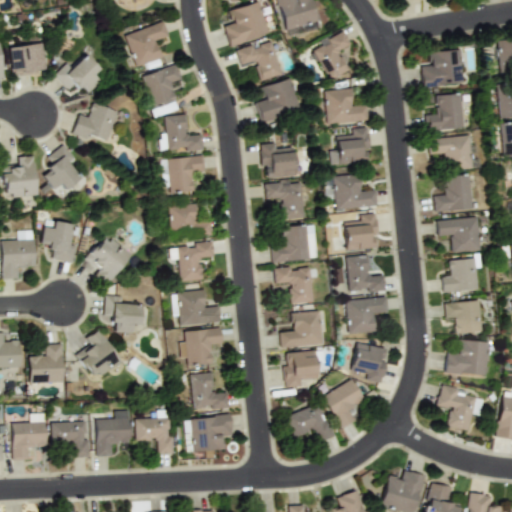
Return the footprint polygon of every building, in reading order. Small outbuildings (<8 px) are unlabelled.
[(308,0),(274,0),(282,33),(314,26),(308,0)] [(225,10),(228,23),(220,25),(225,44),(264,33),(255,1),(225,10)] [(120,34),(132,67),(158,58),(152,40),(164,36),(159,21),(120,34)] [(346,70),(336,50),(347,44),(340,32),(309,48),(326,80),(346,70)] [(511,38),(492,40),(495,73),(511,71),(511,38)] [(277,74),(267,40),(233,51),(238,68),(251,64),(256,80),(277,74)] [(5,46),(8,75),(42,71),(39,44),(5,46)] [(424,51),(425,66),(417,66),(418,86),(459,83),(457,50),(424,51)] [(96,81),(90,74),(96,69),(82,53),(67,67),(63,63),(51,74),(65,89),(73,82),(83,93),(96,81)] [(178,79),(173,64),(137,75),(150,115),(175,106),(167,82),(178,79)] [(296,109),(286,77),(256,87),(260,100),(251,102),(257,121),(296,109)] [(494,118),(511,116),(511,91),(506,91),(505,84),(492,84),(494,118)] [(320,90),(322,123),(364,121),(363,104),(349,105),(348,88),(320,90)] [(457,93),(432,94),(433,114),(423,114),(423,130),(459,128),(457,93)] [(69,133),(102,145),(114,111),(89,102),(84,117),(76,114),(69,133)] [(198,134),(184,135),(182,114),(161,116),(164,152),(200,149),(198,134)] [(511,121),(497,123),(499,157),(511,155),(511,121)] [(332,136),(333,149),(327,150),(327,164),(364,162),(363,148),(365,148),(364,127),(348,128),(349,135),(332,136)] [(467,168),(466,136),(424,138),(425,154),(441,153),(442,169),(467,168)] [(262,177),(291,176),(290,147),(272,148),(272,143),(256,143),(257,167),(261,167),(262,177)] [(50,189),(57,183),(62,189),(77,178),(64,161),(70,157),(60,144),(43,157),(50,165),(38,175),(50,189)] [(30,155),(14,156),(14,165),(0,165),(0,182),(1,197),(32,195),(30,155)] [(164,158),(166,193),(189,192),(188,171),(201,170),(200,156),(164,158)] [(331,208),(373,206),(372,190),(357,191),(356,174),(329,176),(331,208)] [(467,209),(465,174),(442,175),(443,195),(430,195),(431,211),(467,209)] [(297,181),(261,183),(262,199),(277,198),(278,219),(299,218),(297,181)] [(208,235),(207,219),(192,219),(192,204),(165,205),(166,229),(194,228),(194,235),(208,235)] [(372,248),(371,235),(373,234),(372,213),(357,214),(357,221),(341,222),(342,250),(372,248)] [(475,251),(474,217),(433,219),(434,236),(447,235),(447,252),(475,251)] [(49,258),(69,262),(72,245),(65,244),(69,224),(50,221),(49,229),(40,227),(36,245),(51,248),(49,258)] [(310,224),(279,226),(280,246),(267,246),(268,261),(312,259),(310,224)] [(0,239),(0,278),(15,278),(14,267),(30,266),(30,230),(13,230),(13,239),(0,239)] [(82,258),(96,270),(91,275),(102,284),(127,255),(102,235),(82,258)] [(176,281),(198,280),(196,257),(209,257),(209,241),(191,242),(191,246),(174,247),(176,281)] [(343,256),(345,291),(364,290),(365,291),(381,290),(380,274),(366,275),(364,255),(343,256)] [(474,289),(471,257),(444,260),(446,276),(438,277),(439,292),(474,289)] [(286,303),(308,302),(307,267),(270,269),(271,283),(285,282),(286,303)] [(217,321),(215,306),(201,307),(200,289),(173,292),(177,325),(217,321)] [(138,304),(118,303),(118,296),(101,295),(100,321),(111,321),(111,332),(128,333),(128,323),(137,324),(138,304)] [(384,312),(383,297),(342,300),(344,334),(371,332),(370,313),(384,312)] [(478,331),(476,300),(441,302),(441,318),(451,318),(452,333),(478,331)] [(277,347),(318,344),(315,310),(287,313),(289,331),(276,332),(277,347)] [(219,343),(218,328),(180,330),(181,342),(176,342),(177,358),(183,357),(184,365),(208,363),(207,344),(219,343)] [(82,338),(86,344),(73,353),(90,379),(116,362),(95,329),(82,338)] [(0,367),(17,367),(16,340),(0,341),(0,335),(0,367)] [(485,341),(454,339),(453,353),(443,352),(442,372),(483,375),(485,341)] [(382,348),(353,342),(347,371),(364,373),(362,380),(379,383),(383,362),(379,361),(382,348)] [(25,383),(59,382),(58,343),(42,344),(42,355),(25,356),(25,383)] [(282,387),(298,386),(297,379),(313,378),(312,350),(281,352),(282,387)] [(186,374),(190,410),(225,406),(224,392),(210,393),(208,372),(186,374)] [(319,394),(335,428),(351,421),(345,408),(360,401),(350,380),(319,394)] [(480,396),(437,387),(433,405),(446,408),(442,426),(464,430),(468,414),(476,415),(480,396)] [(511,397),(498,395),(491,436),(511,439),(511,397)] [(329,435),(315,403),(282,416),(291,437),(311,428),(317,441),(329,435)] [(91,419),(93,456),(108,455),(108,443),(126,443),(125,410),(110,410),(110,418),(91,419)] [(24,459),(24,446),(42,446),(41,413),(26,413),(26,422),(7,422),(8,460),(24,459)] [(220,450),(219,436),(228,435),(227,415),(184,417),(186,452),(220,450)] [(130,418),(131,441),(151,441),(151,454),(169,453),(168,437),(165,437),(165,417),(130,418)] [(47,422),(47,445),(68,444),(68,457),(85,457),(84,439),(81,439),(81,421),(47,422)] [(410,511),(420,475),(400,469),(398,478),(386,475),(377,506),(398,511),(410,511)] [(454,511),(456,506),(444,503),(448,487),(428,482),(421,511),(454,511)] [(332,497),(335,506),(324,510),(324,511),(360,511),(352,490),(332,497)] [(497,511),(498,507),(486,505),(487,495),(466,492),(463,511),(497,511)]
